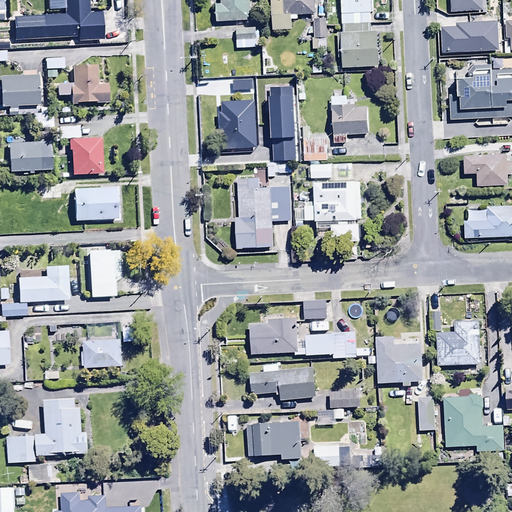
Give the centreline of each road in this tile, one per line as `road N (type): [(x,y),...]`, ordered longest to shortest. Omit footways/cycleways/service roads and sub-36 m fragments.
road 1 (tertiary): [(161,0),(178,287)]
road 2 (residential): [(414,0),(430,276)]
road 3 (residential): [(178,287),(430,276)]
road 4 (tertiary): [(178,287),(196,511)]
